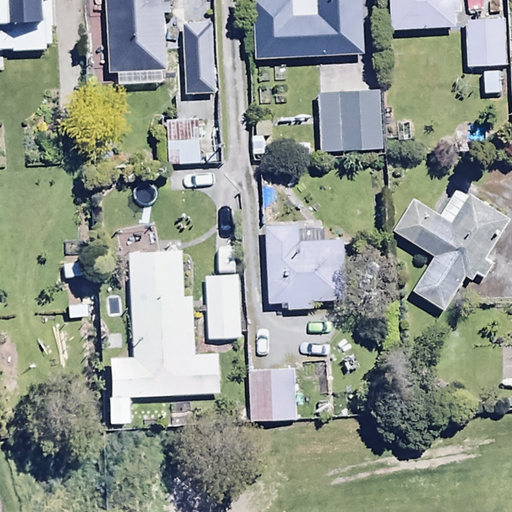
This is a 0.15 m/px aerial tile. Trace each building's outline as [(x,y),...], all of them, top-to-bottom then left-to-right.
[(27,0),(0,0),(0,72),(50,71),(49,21),(28,21),(27,0)] [(165,85),(162,0),(105,0),(107,74),(117,74),(117,87),(165,85)] [(364,56),(362,0),(252,0),(255,60),(364,56)] [(454,30),(453,0),(388,0),(389,32),(454,30)] [(506,1),(465,2),(465,46),(507,45),(506,1)] [(211,4),(180,5),(182,76),(213,75),(211,4)] [(321,133),(383,132),(382,74),(320,74),(321,133)] [(84,77),(53,77),(53,126),(84,126),(84,77)] [(210,95),(167,96),(168,141),(212,140),(210,95)] [(479,137),(453,137),(453,154),(479,154),(479,137)] [(200,189),(200,171),(172,172),(172,189),(200,189)] [(443,313),(464,278),(470,281),(474,274),(484,280),(493,264),(486,260),(510,219),(469,195),(467,198),(455,191),(441,214),(412,197),(391,232),(432,257),(410,294),(443,313)] [(344,239),(320,239),(320,224),(266,225),(269,305),(288,304),(288,311),(315,310),(315,303),(347,302),(344,239)] [(180,252),(131,254),(135,359),(105,360),(107,426),(126,425),(125,398),(219,395),(218,355),(194,356),(191,297),(182,297),(180,252)] [(237,256),(205,256),(205,321),(237,321),(237,256)] [(302,346),(250,348),(252,400),(304,398),(302,346)]
